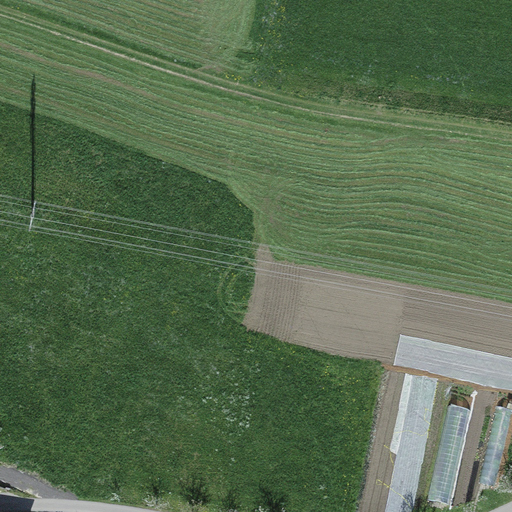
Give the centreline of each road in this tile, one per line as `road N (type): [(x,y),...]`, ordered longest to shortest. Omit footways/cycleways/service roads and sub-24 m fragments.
road 1 (track): [(0,9),(270,99),(511,136)]
road 2 (unclassified): [(127,511),(0,506)]
